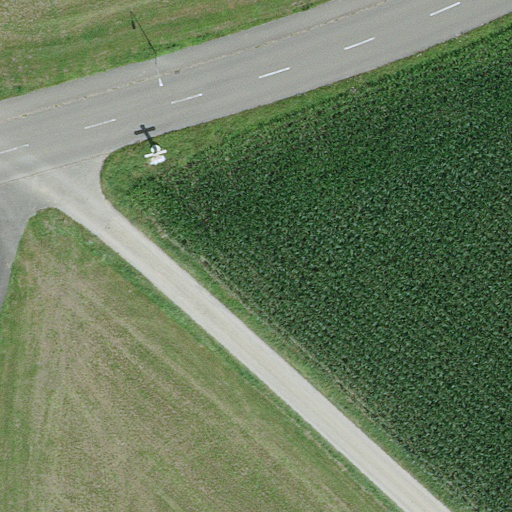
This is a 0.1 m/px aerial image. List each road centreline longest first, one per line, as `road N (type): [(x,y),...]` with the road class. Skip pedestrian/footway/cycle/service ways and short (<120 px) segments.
road 1 (track): [(0,287),(34,137),(438,511)]
road 2 (tertiary): [(443,0),(0,146)]
